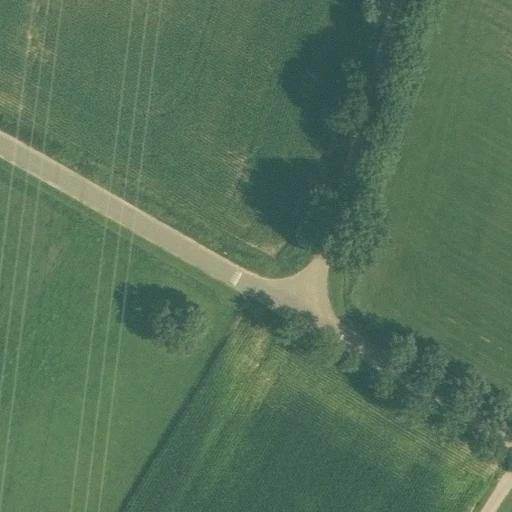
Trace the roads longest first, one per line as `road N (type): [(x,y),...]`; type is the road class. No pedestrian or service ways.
road 1 (unclassified): [(307,320),(0,145)]
road 2 (unclassified): [(307,320),(399,0)]
road 3 (unclassified): [(511,440),(307,320)]
